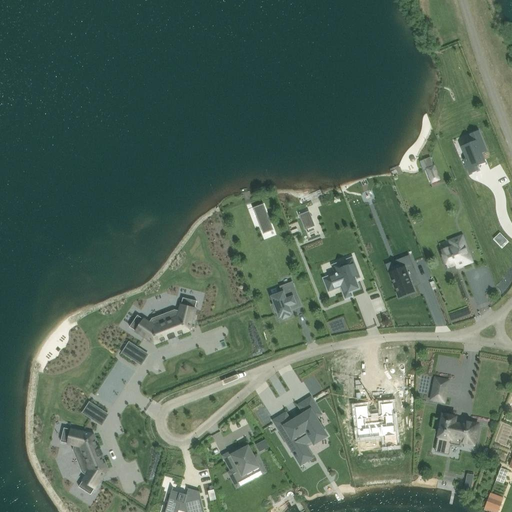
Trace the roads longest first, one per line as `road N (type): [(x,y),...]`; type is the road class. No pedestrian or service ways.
road 1 (residential): [(456,336),(360,341),(275,366)]
road 2 (residential): [(275,366),(167,406),(162,431),(188,439)]
road 3 (residential): [(511,142),(462,0)]
